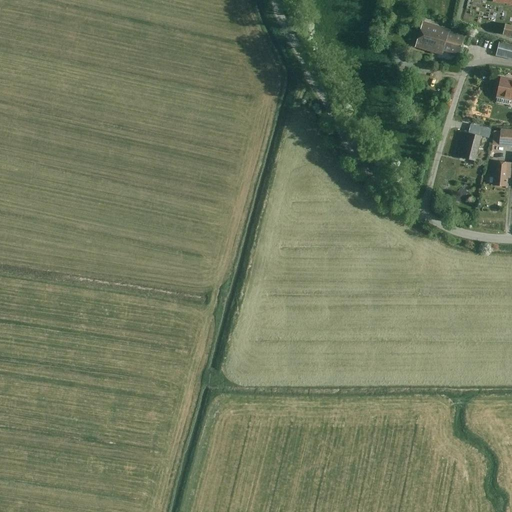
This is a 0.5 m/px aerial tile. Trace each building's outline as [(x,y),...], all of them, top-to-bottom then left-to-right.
[(511,24),(503,23),(501,34),(510,35),(511,24)] [(448,31),(424,24),(417,47),(441,54),(443,49),(448,33),(448,31)] [(459,54),(464,38),(448,33),(443,49),(459,54)] [(511,45),(497,43),(495,55),(511,58),(511,45)] [(511,80),(500,78),(495,103),(508,106),(508,101),(511,101),(511,80)] [(491,130),(472,126),(470,134),(480,136),(489,138),(491,130)] [(511,145),(511,129),(498,129),(498,146),(511,145)] [(474,160),(480,136),(470,134),(461,131),(455,155),(474,160)] [(509,164),(495,163),(493,186),(507,187),(509,164)]
